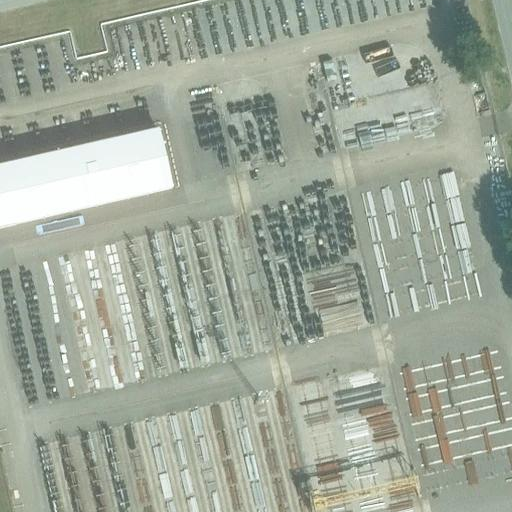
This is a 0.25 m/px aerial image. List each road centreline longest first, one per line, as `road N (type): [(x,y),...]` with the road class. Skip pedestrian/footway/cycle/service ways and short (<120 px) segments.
road 1 (unknown): [(471,134),(449,51),(433,25),(422,22),(0,122)]
road 2 (unknown): [(18,434),(511,317)]
road 3 (unknown): [(0,248),(471,134)]
road 4 (unknown): [(511,294),(471,134)]
